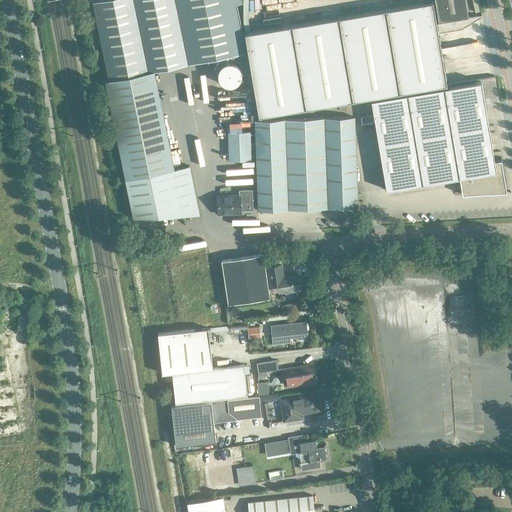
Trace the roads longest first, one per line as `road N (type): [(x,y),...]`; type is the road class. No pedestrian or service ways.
road 1 (tertiary): [(68,511),(75,398),(8,0)]
road 2 (unclassified): [(373,511),(328,237)]
road 3 (unclassified): [(328,237),(511,230)]
road 4 (unknown): [(221,497),(367,475)]
road 5 (unknown): [(344,342),(217,357)]
